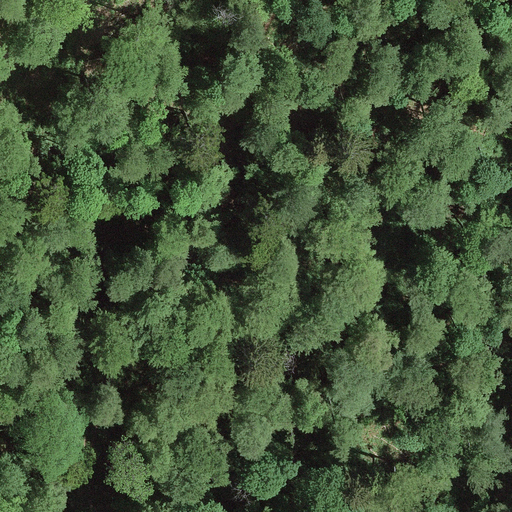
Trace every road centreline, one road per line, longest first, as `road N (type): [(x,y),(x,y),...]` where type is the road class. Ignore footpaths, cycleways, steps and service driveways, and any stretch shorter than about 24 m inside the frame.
road 1 (track): [(95,511),(98,445),(125,338),(221,184),(258,37),(288,0)]
road 2 (track): [(511,341),(452,364),(300,450),(263,511)]
